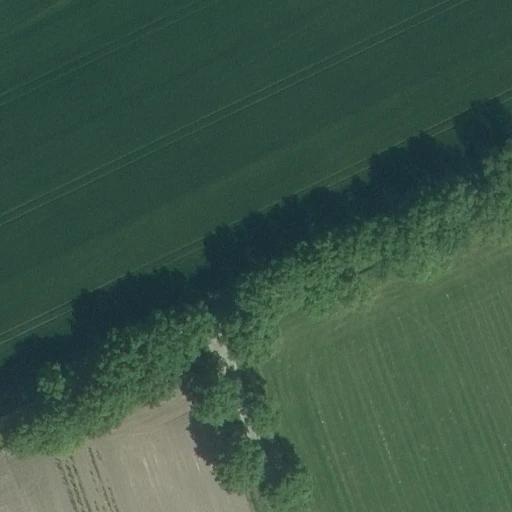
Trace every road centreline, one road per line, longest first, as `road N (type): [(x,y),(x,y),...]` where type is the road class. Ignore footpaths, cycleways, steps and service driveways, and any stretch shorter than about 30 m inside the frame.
road 1 (unclassified): [(280,511),(210,311),(0,417)]
road 2 (track): [(210,311),(511,176)]
